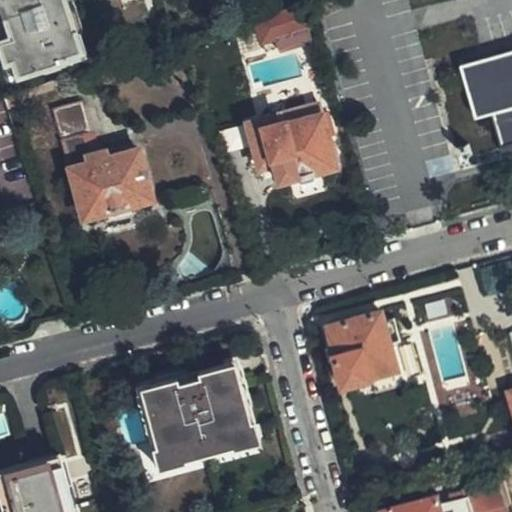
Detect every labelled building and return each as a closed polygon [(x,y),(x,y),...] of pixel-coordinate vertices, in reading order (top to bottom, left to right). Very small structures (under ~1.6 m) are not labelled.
[(78,41),(65,0),(0,0),(0,3),(9,31),(0,34),(0,42),(8,66),(78,41)] [(300,0),(295,0),(269,8),(253,13),(260,40),(274,36),(275,42),(309,32),(300,0)] [(181,37),(189,64),(226,51),(218,24),(181,37)] [(511,46),(503,49),(462,62),(476,117),(492,112),(503,148),(511,145),(511,46)] [(103,62),(91,66),(93,73),(104,69),(103,62)] [(59,75),(3,94),(6,104),(19,101),(18,97),(61,83),(59,75)] [(144,186),(133,145),(103,152),(101,148),(86,151),(81,133),(89,130),(81,98),(51,107),(53,116),(65,157),(80,213),(106,205),(146,194),(144,186)] [(326,133),(317,101),(245,120),(256,165),(270,161),(274,178),(333,162),(336,155),(333,139),(326,133)] [(471,150),(470,141),(460,142),(462,153),(471,150)] [(383,321),(380,312),(330,325),(335,343),(339,357),(346,383),(370,377),(371,377),(371,375),(396,368),(389,342),(398,339),(393,319),(383,321)] [(339,357),(335,343),(327,346),(331,359),(339,357)] [(138,385),(151,436),(154,445),(252,419),(250,410),(236,359),(138,385)] [(154,445),(151,436),(145,438),(152,466),(249,441),(264,437),(257,409),(250,410),(252,419),(154,445)] [(65,506),(53,461),(1,475),(3,480),(10,511),(71,511),(69,504),(65,506)] [(505,501),(509,500),(503,476),(464,487),(465,493),(443,499),(441,492),(382,508),(383,511),(476,511),(476,508),(505,501)] [(476,508),(476,511),(507,511),(505,501),(476,508)]
